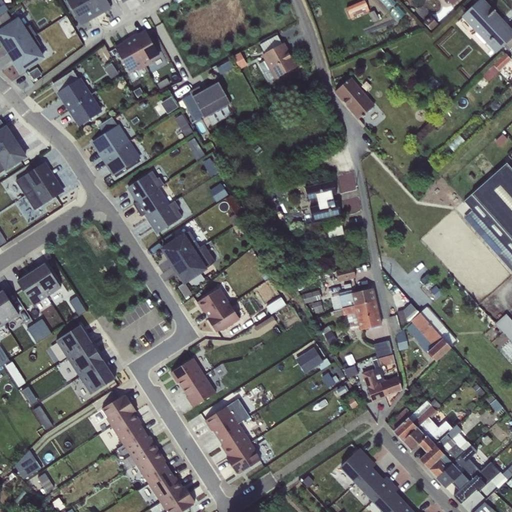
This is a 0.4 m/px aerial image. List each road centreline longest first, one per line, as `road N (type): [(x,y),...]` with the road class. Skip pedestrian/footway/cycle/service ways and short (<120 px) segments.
road 1 (residential): [(99,203),(187,332),(136,368),(226,511)]
road 2 (residential): [(294,0),(328,93),(347,119),(386,317)]
road 3 (residential): [(0,84),(65,150),(99,203)]
